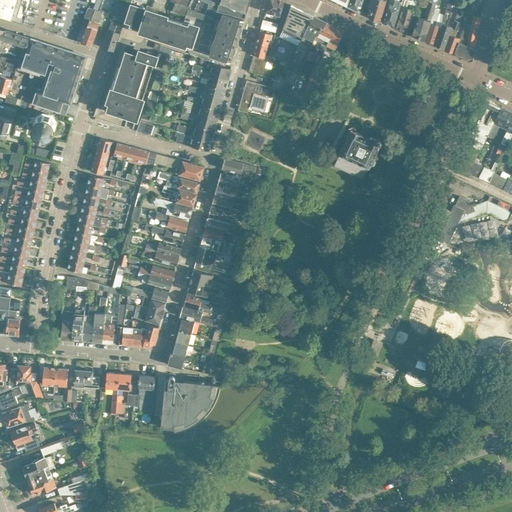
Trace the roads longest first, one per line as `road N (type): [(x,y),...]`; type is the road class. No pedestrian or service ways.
road 1 (residential): [(215,160),(155,353),(35,346)]
road 2 (residential): [(365,323),(478,81)]
road 3 (residential): [(79,125),(35,346)]
road 4 (secondary): [(511,439),(325,511)]
road 5 (residential): [(478,81),(311,2)]
road 6 (residential): [(0,23),(100,55),(79,125)]
road 7 (residential): [(258,0),(215,160)]
road 8 (secondary): [(378,511),(511,463)]
road 9 (residential): [(215,160),(79,125)]
